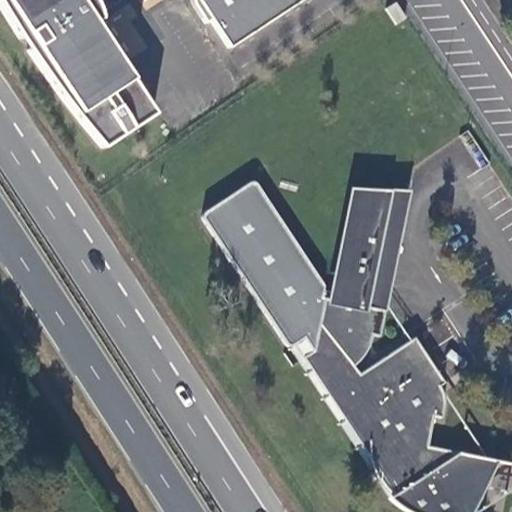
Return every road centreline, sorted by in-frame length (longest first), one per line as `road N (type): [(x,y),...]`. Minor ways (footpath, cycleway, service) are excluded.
road 1 (trunk): [(278,511),(92,231),(7,145)]
road 2 (trunk): [(242,511),(7,145)]
road 3 (trunk): [(0,226),(187,511)]
